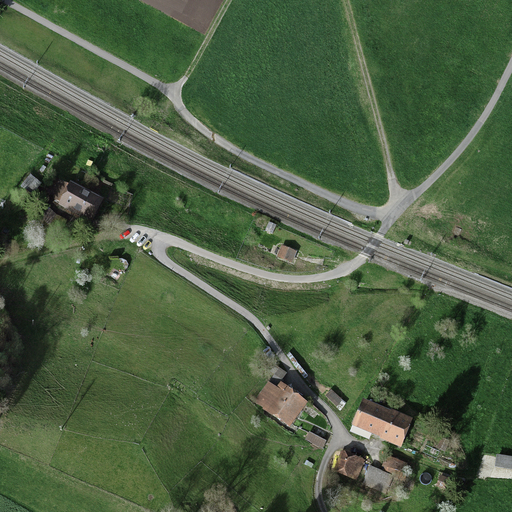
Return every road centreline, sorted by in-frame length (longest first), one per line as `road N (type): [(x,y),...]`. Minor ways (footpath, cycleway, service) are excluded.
road 1 (unclassified): [(392,215),(363,257),(312,277),(269,276),(164,239),(155,250),(255,322),(328,413),(337,438),(321,465),(323,511)]
road 2 (unclassified): [(392,215),(354,207),(237,151),(155,83),(5,0)]
road 3 (track): [(399,208),(345,0)]
road 4 (unclassified): [(511,71),(462,154),(392,215)]
road 5 (track): [(337,438),(467,478),(511,477)]
